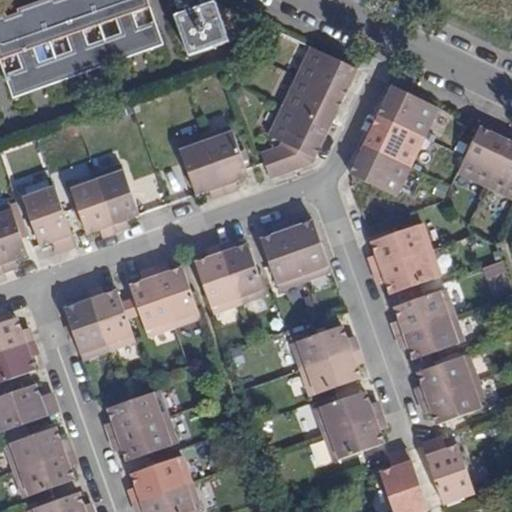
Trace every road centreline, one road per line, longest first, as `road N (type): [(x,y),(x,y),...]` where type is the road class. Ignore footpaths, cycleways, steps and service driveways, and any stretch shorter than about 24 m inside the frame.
road 1 (residential): [(319,182),(433,511)]
road 2 (residential): [(29,287),(319,182)]
road 3 (residential): [(29,287),(110,511)]
road 4 (residential): [(319,182),(395,38)]
road 5 (residential): [(511,95),(395,38)]
